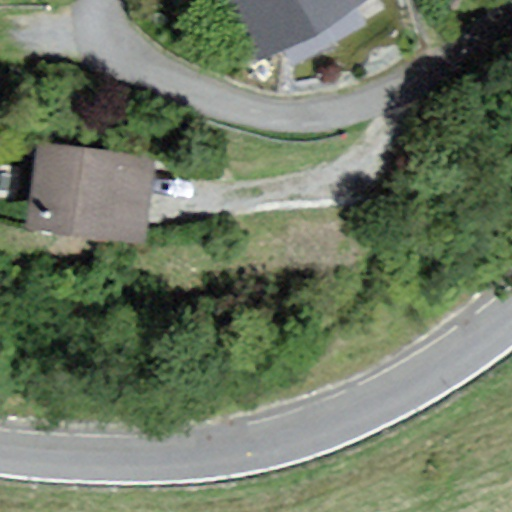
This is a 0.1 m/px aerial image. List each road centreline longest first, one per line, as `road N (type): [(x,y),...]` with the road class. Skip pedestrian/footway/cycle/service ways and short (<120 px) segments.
road 1 (tertiary): [(0,448),(149,460),(276,440),(391,393),(511,313)]
road 2 (residential): [(511,10),(420,79),(351,108),(284,118),(202,96),(132,65),(103,22),(109,0)]
